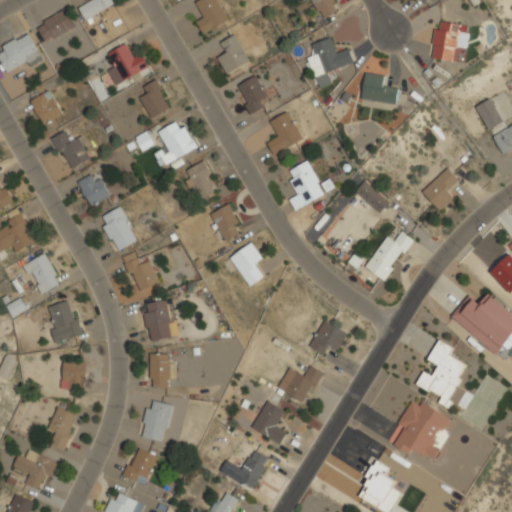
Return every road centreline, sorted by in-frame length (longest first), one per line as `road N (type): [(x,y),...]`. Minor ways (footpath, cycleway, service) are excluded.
road 1 (residential): [(0,103),(105,295),(119,351),(119,395),(75,511)]
road 2 (residential): [(152,0),(306,265),(399,324)]
road 3 (tertiary): [(511,199),(449,257),(399,324),(290,511)]
